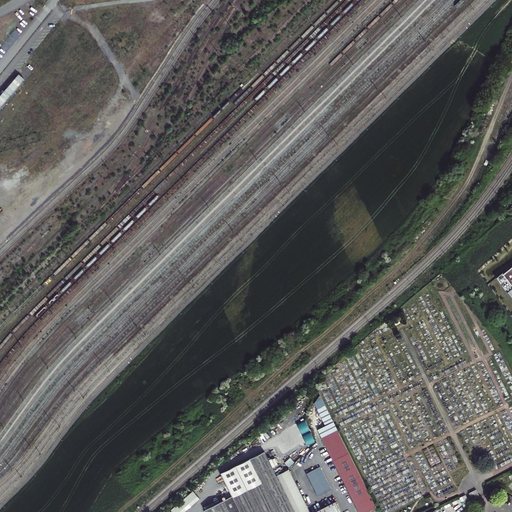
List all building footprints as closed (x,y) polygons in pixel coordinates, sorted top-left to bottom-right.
[(511,264),(494,278),(506,293),(511,288),(511,264)] [(348,451),(330,415),(318,393),(312,400),(323,423),(315,427),(359,511),(362,511),(376,506),(348,451)] [(293,511),(275,474),(263,450),(218,473),(230,496),(202,510),(202,511),(293,511)] [(320,466),(306,472),(317,495),(331,488),(320,466)] [(340,511),(335,501),(311,511),(306,511),(285,469),(275,474),(293,511),(340,511)] [(194,490),(173,510),(175,511),(185,511),(201,497),(194,490)]
